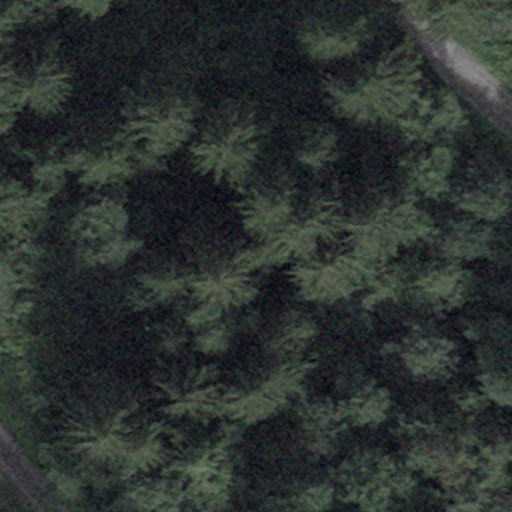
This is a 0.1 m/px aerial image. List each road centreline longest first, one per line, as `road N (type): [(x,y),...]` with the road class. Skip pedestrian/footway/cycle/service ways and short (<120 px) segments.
road 1 (track): [(511,122),(399,0)]
road 2 (track): [(0,419),(54,473),(78,511)]
